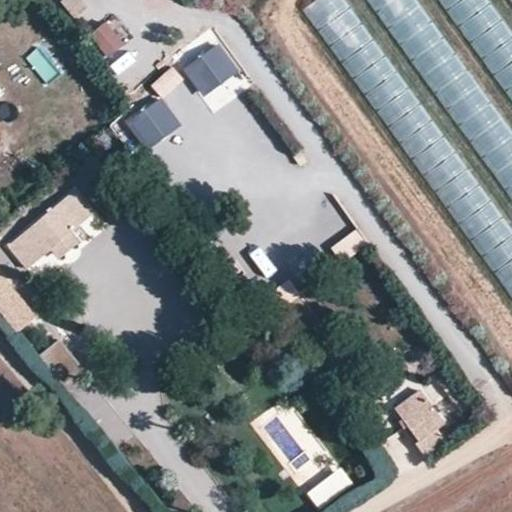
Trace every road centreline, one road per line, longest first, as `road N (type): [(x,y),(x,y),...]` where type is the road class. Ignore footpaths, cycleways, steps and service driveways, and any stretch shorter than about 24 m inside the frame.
road 1 (unknown): [(0,364),(130,511)]
road 2 (unclassified): [(365,511),(511,407)]
